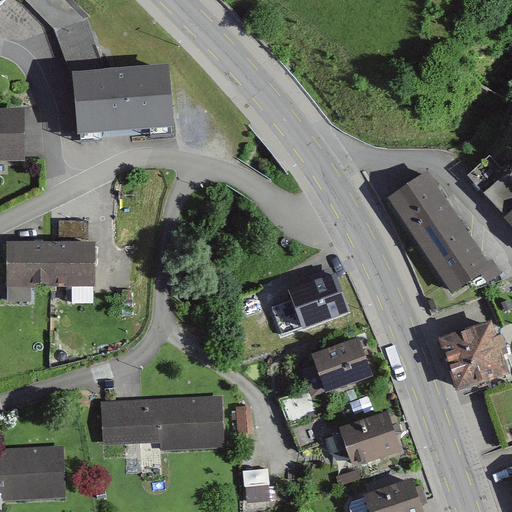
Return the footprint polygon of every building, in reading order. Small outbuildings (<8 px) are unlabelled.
[(90,22),(68,0),(26,0),(57,30),(72,73),(108,70),(90,22)] [(108,70),(72,73),(78,136),(174,126),(168,64),(108,70)] [(18,111),(0,111),(0,166),(19,166),(18,111)] [(511,186),(504,177),(490,161),(465,175),(511,234),(511,186)] [(505,279),(426,173),(386,203),(454,294),(479,275),(490,290),(505,279)] [(63,217),(64,241),(91,240),(89,216),(63,217)] [(52,286),(52,244),(9,243),(8,285),(52,286)] [(96,287),(96,244),(52,244),(52,286),(96,287)] [(335,268),(271,294),(287,333),(350,307),(335,268)] [(511,359),(499,319),(440,339),(458,395),(511,377),(511,359)] [(355,336),(295,358),(310,398),(369,376),(355,336)] [(222,398),(103,404),(106,447),(159,444),(160,452),(225,448),(222,398)] [(252,407),(238,407),(238,431),(252,431),(252,407)] [(387,409),(324,429),(339,475),(401,455),(387,409)] [(63,448),(0,451),(0,494),(2,494),(2,502),(65,499),(63,448)] [(271,462),(247,465),(251,497),(275,494),(271,462)] [(417,511),(405,472),(341,493),(347,511),(417,511)] [(511,473),(503,476),(511,503),(511,473)]
